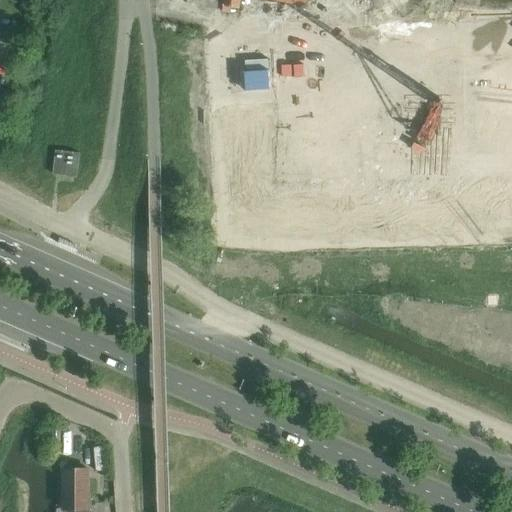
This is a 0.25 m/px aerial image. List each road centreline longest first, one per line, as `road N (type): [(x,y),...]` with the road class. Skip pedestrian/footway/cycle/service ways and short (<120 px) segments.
road 1 (tertiary): [(511,471),(0,248)]
road 2 (tertiary): [(0,306),(474,511)]
road 3 (residential): [(0,412),(20,392),(121,435)]
